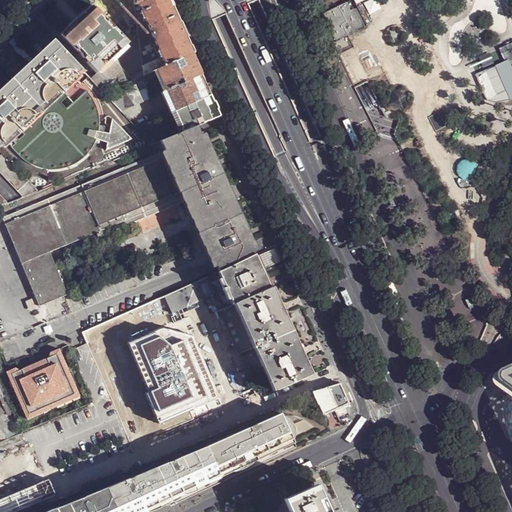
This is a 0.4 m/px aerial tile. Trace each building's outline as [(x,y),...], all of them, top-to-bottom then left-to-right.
[(96,0),(92,5),(111,25),(135,4),(133,0),(96,0)] [(133,0),(135,4),(139,4),(167,65),(193,53),(168,0),(133,0)] [(139,4),(135,4),(138,34),(144,76),(154,71),(158,70),(167,65),(139,4)] [(111,25),(92,5),(76,19),(61,33),(60,33),(96,73),(128,43),(111,25)] [(347,22),(339,6),(323,14),(328,24),(330,23),(334,31),(332,32),(337,41),(348,36),(342,25),(347,22)] [(370,22),(364,10),(347,19),(352,31),(370,22)] [(491,34),(490,30),(488,28),(484,27),(480,27),(477,29),(475,31),(474,35),(474,39),(477,42),(481,44),(485,44),(489,42),(491,38),(491,34)] [(96,73),(91,78),(104,93),(134,80),(143,76),(144,76),(138,34),(128,43),(96,73)] [(66,53),(55,40),(44,50),(56,62),(66,53)] [(511,43),(503,48),(511,67),(511,43)] [(44,50),(0,90),(0,147),(8,140),(63,90),(83,71),(66,53),(56,62),(44,50)] [(202,74),(193,53),(167,65),(158,70),(167,90),(202,74)] [(158,70),(154,71),(163,92),(167,90),(158,70)] [(211,95),(202,74),(167,90),(177,111),(211,95)] [(136,85),(108,98),(122,111),(152,98),(151,97),(145,84),(147,83),(143,76),(134,80),(136,85)] [(63,90),(8,140),(13,148),(19,154),(28,163),(32,165),(36,166),(49,169),(52,169),(61,169),(64,168),(72,165),(76,164),(85,157),(88,154),(97,138),(99,131),(100,124),(100,123),(98,111),(97,107),(93,99),(87,91),(75,103),(63,90)] [(163,92),(162,93),(171,113),(177,111),(167,90),(163,92)] [(409,96),(394,91),(389,106),(405,111),(409,96)] [(221,115),(211,95),(177,111),(185,130),(197,125),(221,115)] [(185,130),(177,111),(171,113),(180,132),(185,130)] [(99,131),(97,138),(107,140),(106,148),(131,138),(112,118),(110,126),(105,124),(100,123),(100,124),(99,131)] [(138,128),(152,144),(157,141),(149,123),(138,128)] [(180,132),(160,140),(166,153),(163,154),(162,155),(165,160),(168,168),(169,167),(171,175),(175,181),(174,182),(180,194),(181,195),(184,204),(188,202),(190,207),(196,220),(202,234),(208,247),(214,261),(217,268),(220,273),(234,267),(256,256),(254,252),(251,245),(244,231),(239,218),(233,204),(227,191),(221,177),(215,164),(209,150),(203,137),(197,125),(185,130),(180,132)] [(206,135),(203,137),(209,150),(212,149),(212,148),(207,136),(206,135)] [(212,149),(209,150),(215,164),(217,162),(215,156),(212,149)] [(38,191),(4,153),(0,156),(0,171),(23,197),(25,196),(38,191)] [(162,155),(163,154),(4,219),(30,282),(40,307),(68,296),(50,253),(100,233),(102,238),(109,235),(184,204),(181,195),(180,194),(174,182),(175,181),(171,175),(169,167),(168,168),(165,160),(162,155)] [(217,162),(215,164),(221,177),(224,176),(224,175),(218,163),(217,162)] [(224,176),(221,177),(227,191),(230,189),(227,182),(224,176)] [(230,189),(227,191),(233,204),(236,203),(236,202),(231,189),(230,189)] [(0,205),(2,204),(9,203),(0,193),(0,205)] [(236,203),(233,204),(239,218),(242,216),(239,209),(236,203)] [(193,222),(196,220),(190,207),(187,208),(186,209),(192,222),(193,222)] [(242,216),(239,218),(244,231),(248,230),(248,229),(243,216),(242,216)] [(199,235),(202,234),(196,220),(193,222),(195,228),(199,235)] [(251,245),(254,243),(252,236),(248,230),(244,231),(251,245)] [(204,248),(205,248),(208,247),(202,234),(199,235),(198,236),(204,248)] [(207,256),(211,262),(214,261),(208,247),(205,248),(207,256)] [(271,288),(256,256),(234,267),(220,273),(219,274),(227,291),(233,305),(235,304),(238,303),(271,288)] [(219,274),(210,278),(217,294),(224,291),(227,291),(219,274)] [(447,284),(474,340),(489,333),(462,277),(447,284)] [(210,278),(165,298),(173,314),(217,294),(210,278)] [(272,288),(271,288),(238,303),(235,304),(239,313),(241,312),(254,339),(251,340),(254,348),(255,349),(258,356),(261,355),(273,383),(270,384),(273,391),(276,390),(276,391),(310,376),(310,375),(313,374),(309,366),(306,368),(294,340),(297,339),(293,331),(290,323),(287,325),(274,296),(277,295),(275,289),(272,288)] [(224,309),(233,305),(227,291),(224,291),(217,294),(219,299),(224,309)] [(290,323),(277,295),(274,296),(287,325),(290,323)] [(241,312),(239,313),(251,340),(254,339),(241,312)] [(163,328),(129,344),(150,393),(147,394),(160,424),(221,397),(193,335),(163,328)] [(306,368),(309,366),(297,339),(294,340),(306,368)] [(15,368),(6,372),(27,421),(80,398),(60,349),(50,353),(49,358),(19,371),(15,368)] [(258,356),(270,384),(273,383),(261,355),(258,356)] [(511,366),(496,373),(494,374),(493,375),(492,376),(492,378),(492,379),(492,380),(492,381),(493,382),(511,396),(511,366)] [(350,404),(340,384),(326,388),(312,392),(324,417),(324,416),(347,405),(348,406),(350,405),(349,404),(350,404)] [(61,500),(39,506),(22,511),(146,511),(273,453),(320,432),(324,417),(312,392),(61,500)] [(0,442),(21,434),(9,419),(5,422),(0,426),(0,442)] [(273,453),(146,511),(158,511),(318,438),(320,432),(273,453)] [(0,511),(13,511),(33,504),(55,494),(49,480),(35,485),(0,500),(0,511)] [(328,511),(318,488),(285,503),(289,511),(328,511)]
